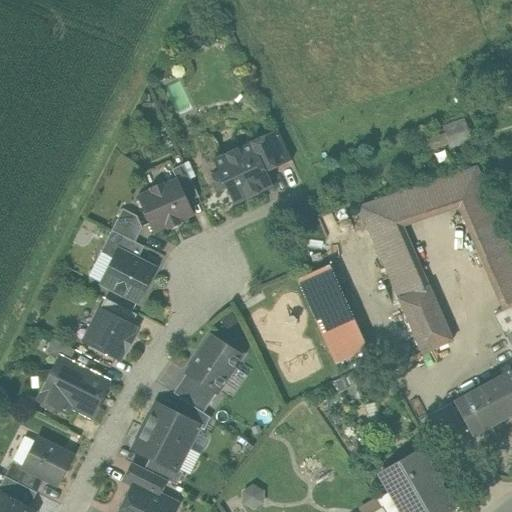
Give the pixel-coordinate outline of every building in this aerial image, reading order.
[(465,119),(444,127),(451,147),(472,139),(465,119)] [(278,130),(214,160),(219,171),(212,175),(220,191),(227,188),(235,204),(273,186),(266,171),(292,159),(278,130)] [(199,197),(184,164),(172,169),(177,179),(177,178),(188,202),(199,197)] [(477,166),(359,206),(395,288),(421,277),(397,223),(462,201),(474,230),(500,219),(477,166)] [(177,179),(164,184),(163,182),(150,188),(150,190),(137,196),(154,233),(167,227),(168,229),(182,223),(181,221),(194,215),(188,202),(177,178),(177,179)] [(137,216),(123,208),(112,230),(135,242),(143,227),(137,216)] [(349,218),(337,222),(341,234),(353,229),(349,218)] [(511,247),(500,219),(474,230),(508,307),(494,315),(506,338),(511,334),(511,247)] [(135,242),(112,230),(101,252),(114,259),(119,250),(137,259),(144,246),(135,242)] [(137,259),(119,250),(114,259),(102,283),(138,301),(154,268),(137,259)] [(368,349),(330,264),(298,279),(336,364),(368,349)] [(430,285),(425,287),(421,277),(395,288),(423,353),(454,339),(430,285)] [(137,314),(105,298),(100,309),(132,325),(137,314)] [(132,325),(100,309),(92,325),(94,330),(87,342),(119,359),(125,349),(126,350),(133,336),(131,335),(136,327),(132,325)] [(511,348),(511,371),(455,402),(473,434),(511,412),(511,334),(506,338),(511,348)] [(212,336),(187,372),(217,392),(242,356),(212,336)] [(107,382),(60,358),(52,375),(40,375),(41,388),(41,390),(50,395),(47,402),(66,412),(70,405),(93,416),(103,396),(100,395),(107,382)] [(217,392),(187,372),(174,393),(181,397),(204,413),(217,392)] [(204,413),(181,397),(173,412),(199,425),(199,426),(205,429),(211,417),(204,413)] [(173,412),(156,404),(145,426),(188,448),(199,426),(199,425),(173,412)] [(188,448),(145,426),(134,448),(151,457),(177,470),(177,469),(188,448)] [(72,456),(37,438),(23,466),(23,467),(44,478),(58,485),(72,456)] [(453,509),(419,450),(418,451),(382,472),(381,472),(381,473),(392,491),(403,511),(448,511),(452,510),(453,509)] [(177,470),(151,457),(145,468),(166,479),(177,485),(183,472),(177,469),(177,470)] [(44,478),(23,467),(23,466),(13,462),(6,476),(37,492),(44,478)] [(145,468),(134,463),(125,481),(134,485),(134,484),(158,496),(166,479),(145,468)] [(381,473),(371,480),(381,497),(392,491),(381,473)] [(6,476),(5,476),(0,485),(0,493),(29,508),(37,492),(6,476)] [(158,496),(134,484),(134,485),(133,486),(134,486),(120,511),(171,511),(175,507),(176,505),(158,496)] [(253,484),(243,491),(243,503),(254,509),(265,503),(264,490),(253,484)] [(403,511),(392,491),(381,497),(378,499),(386,511),(403,511)] [(29,508),(0,493),(0,511),(33,511),(34,511),(29,508)]
